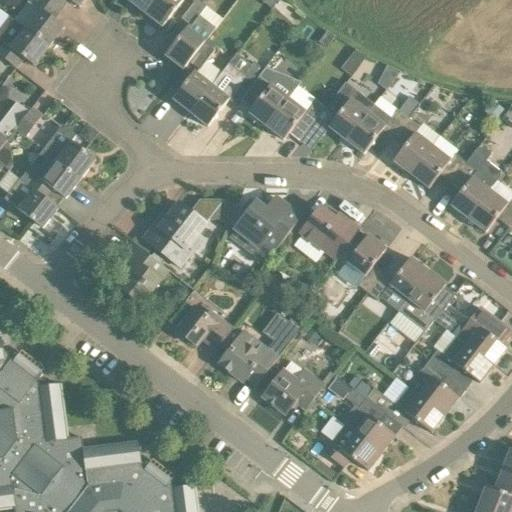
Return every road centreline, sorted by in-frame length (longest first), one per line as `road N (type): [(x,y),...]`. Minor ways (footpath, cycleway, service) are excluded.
road 1 (residential): [(511,291),(366,179),(335,170),(161,167)]
road 2 (residential): [(43,287),(340,511)]
road 3 (residential): [(370,511),(511,399)]
road 4 (residential): [(161,167),(130,180),(43,287)]
road 5 (residential): [(161,167),(79,87),(107,56)]
